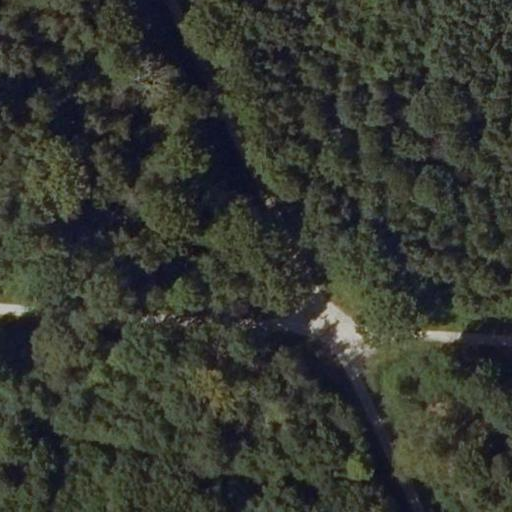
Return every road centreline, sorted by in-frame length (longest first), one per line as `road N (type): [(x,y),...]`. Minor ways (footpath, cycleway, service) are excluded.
road 1 (track): [(180,0),(428,511)]
road 2 (track): [(511,356),(0,321)]
